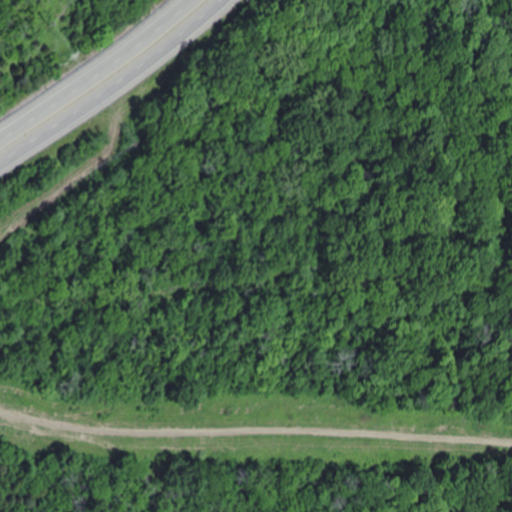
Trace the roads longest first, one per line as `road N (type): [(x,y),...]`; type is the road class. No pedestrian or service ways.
road 1 (trunk): [(0,164),(139,69),(218,0)]
road 2 (trunk): [(189,0),(106,67),(0,135)]
